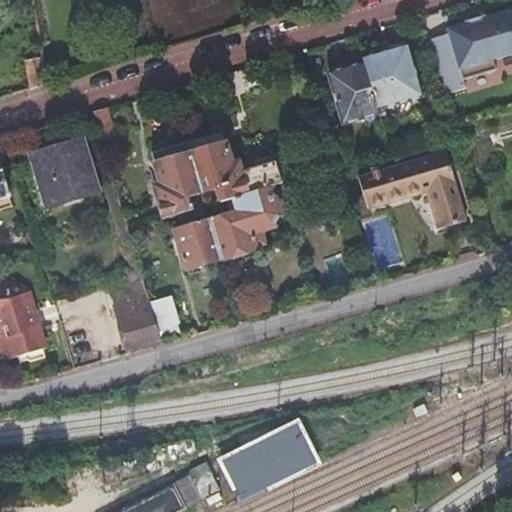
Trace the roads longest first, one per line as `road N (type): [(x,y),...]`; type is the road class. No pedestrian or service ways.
road 1 (residential): [(0,403),(511,259)]
road 2 (residential): [(408,0),(0,118)]
